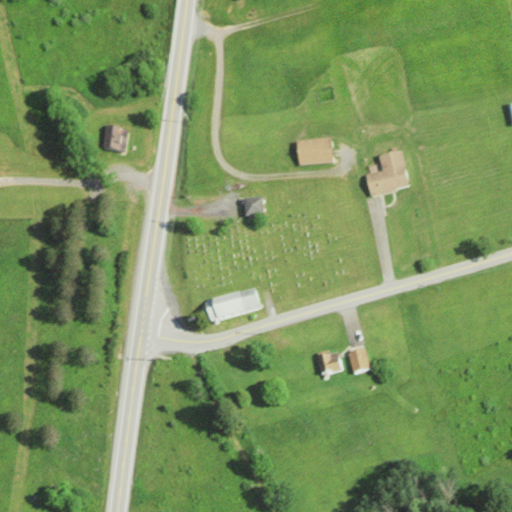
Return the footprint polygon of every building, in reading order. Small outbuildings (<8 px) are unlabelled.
[(124,151),(125,129),(102,127),(101,149),(124,151)] [(293,140),(294,164),(331,163),(330,140),(293,140)] [(367,194),(407,186),(400,150),(376,155),(379,171),(362,174),(367,194)] [(261,198),(241,198),(241,215),(261,215),(261,198)] [(260,308),(255,288),(199,302),(204,322),(260,308)] [(345,353),(350,372),(366,368),(362,349),(345,353)]
